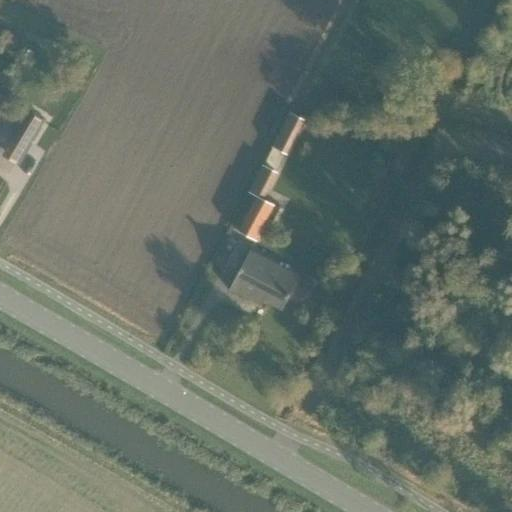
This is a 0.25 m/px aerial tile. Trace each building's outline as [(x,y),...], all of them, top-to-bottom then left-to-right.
[(14,136),(28,144),(42,120),(28,111),(14,136)] [(286,154),(304,119),(290,112),(272,147),(286,154)] [(263,165),(249,192),(256,196),(263,200),(277,172),(263,165)] [(267,219),(272,221),(279,208),(263,200),(256,196),(238,231),(256,241),(267,219)] [(308,294),(313,285),(299,278),(299,277),(250,251),(230,288),(251,300),(254,294),(282,309),(288,298),(295,299),(302,298),(308,294)]
